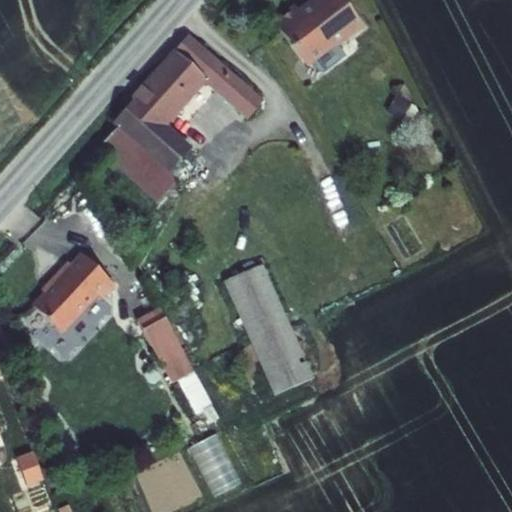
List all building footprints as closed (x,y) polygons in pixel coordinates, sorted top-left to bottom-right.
[(309,61),(328,47),(334,47),(361,26),(341,0),(312,0),(307,5),(308,7),(299,14),(295,8),(276,23),(293,45),(290,47),(301,60),(309,61)] [(188,39),(113,122),(118,127),(98,149),(159,203),(186,173),(177,164),(188,152),(160,126),(202,79),(247,119),(261,103),(188,39)] [(309,61),(301,60),(307,68),(334,47),(328,47),(309,61)] [(259,134),(199,201),(263,257),(313,201),(295,184),(305,165),(273,136),(259,134)] [(55,284),(33,308),(60,334),(97,295),(102,300),(114,286),(81,256),(71,267),(68,264),(51,281),(55,284)] [(261,266),(223,282),(274,397),(312,380),(261,266)] [(184,356),(159,311),(136,323),(162,369),(184,356)]
